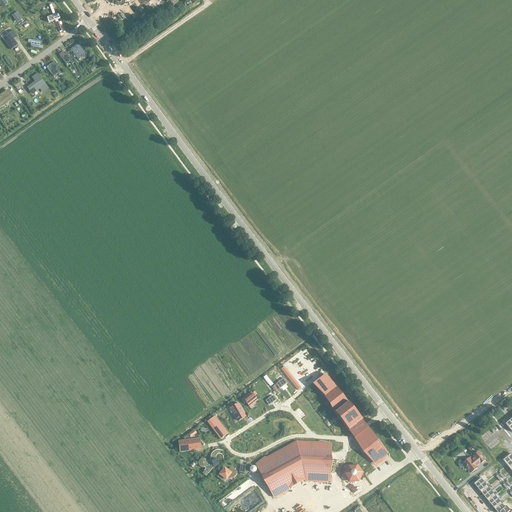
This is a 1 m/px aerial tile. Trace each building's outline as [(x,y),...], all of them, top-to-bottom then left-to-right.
[(17,12),(14,15),(19,22),(22,20),(17,12)] [(48,23),(55,21),(60,32),(62,31),(58,20),(60,19),(59,15),(56,15),(55,14),(53,15),(53,16),(47,18),(48,23)] [(12,30),(5,35),(8,39),(4,41),(11,50),(18,45),(13,39),(16,36),(12,30)] [(28,42),(31,43),(30,47),(43,49),(43,46),(40,46),(40,42),(28,40),(28,42)] [(78,59),(86,53),(79,44),(71,49),(78,59)] [(63,52),(59,55),(66,65),(70,62),(63,52)] [(23,57),(12,64),(15,68),(26,61),(23,57)] [(62,71),(55,61),(47,67),(54,76),(62,71)] [(37,83),(29,88),(32,92),(39,87),(42,91),(48,88),(38,73),(32,77),(37,83)] [(11,95),(8,91),(0,96),(0,107),(0,108),(13,99),(11,95)] [(326,375),(316,383),(338,411),(336,412),(350,429),(362,420),(326,375)] [(265,378),(262,380),(268,390),(271,388),(265,378)] [(283,378),(276,384),(280,389),(287,383),(283,378)] [(275,385),(272,387),(277,395),(280,393),(275,385)] [(251,392),(243,399),(249,407),(258,401),(251,392)] [(273,395),(266,400),(269,405),(276,400),(273,395)] [(239,404),(230,409),(237,421),(246,416),(239,404)] [(215,417),(209,421),(222,437),(227,433),(215,417)] [(230,421),(226,424),(232,431),(236,428),(230,421)] [(388,453),(368,429),(357,438),(363,446),(361,448),(358,444),(357,445),(361,449),(362,448),(370,459),(369,460),(373,464),(374,463),(371,460),(373,458),(376,462),(388,453)] [(186,442),(181,443),(181,450),(187,449),(187,451),(194,450),(193,449),(199,448),(198,440),(193,441),(192,440),(186,440),(186,442)] [(297,444),(257,466),(273,497),(305,479),(329,480),(331,445),(297,444)] [(200,461),(199,465),(200,466),(202,467),(204,467),(206,469),(204,471),(208,474),(215,466),(215,465),(216,465),(218,463),(215,459),(216,456),(217,455),(218,454),(220,454),(222,455),(223,455),(223,456),(223,458),(224,450),(223,450),(222,450),(221,450),(220,450),(219,450),(217,450),(215,450),(213,452),(212,453),(211,455),(211,456),(210,461),(207,462),(206,460),(204,459),(202,460),(200,461)] [(456,455),(453,458),(456,462),(458,461),(456,458),(463,453),(461,451),(460,452),(458,450),(454,453),(456,455)] [(464,467),(465,466),(467,468),(471,473),(478,468),(478,467),(484,461),(485,460),(479,452),(474,456),(475,457),(472,459),(470,458),(466,461),(465,461),(464,460),(463,460),(462,460),(461,461),(460,461),(460,462),(460,463),(459,464),(460,464),(460,465),(460,466),(461,466),(462,467),(463,467),(464,467)] [(511,454),(503,460),(507,465),(511,460),(511,454)] [(340,477),(349,491),(359,484),(358,482),(361,480),(359,478),(361,476),(356,467),(340,477)] [(224,469),(219,475),(226,480),(228,477),(231,478),(233,478),(236,474),(236,472),(232,469),(229,469),(228,471),(224,469)] [(481,478),(474,484),(478,489),(485,483),(481,478)] [(485,483),(478,489),(481,493),(488,487),(485,483)] [(488,487),(481,493),(484,497),(492,491),(488,487)] [(492,491),(484,497),(488,501),(495,495),(492,491)] [(495,495),(488,501),(491,505),(498,499),(495,495)] [(498,499),(491,505),(495,509),(502,504),(498,499)]
